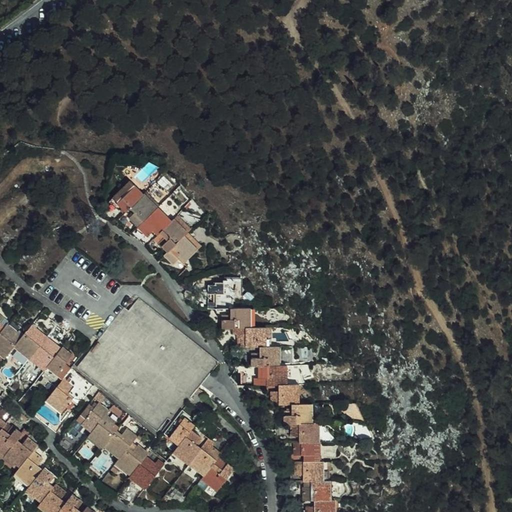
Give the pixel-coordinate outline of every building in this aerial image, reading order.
[(100,205),(110,214),(114,210),(128,196),(118,186),(100,205)] [(124,230),(144,209),(129,195),(128,196),(114,210),(119,214),(113,220),(124,230)] [(146,235),(158,222),(144,209),(124,230),(133,239),(139,232),(144,237),(146,235)] [(155,253),(171,236),(174,233),(161,219),(158,222),(146,235),(150,238),(145,243),(155,253)] [(171,263),(185,250),(171,236),(155,253),(152,255),(162,264),(167,259),(171,263)] [(196,298),(196,310),(220,308),(223,308),(221,291),(214,291),(214,297),(196,298)] [(181,399),(180,398),(209,358),(191,345),(121,295),(68,368),(156,433),(181,399)] [(212,315),(212,326),(238,325),(238,307),(223,308),(220,308),(220,315),(212,315)] [(258,343),(258,324),(238,325),(238,330),(231,330),(231,343),(253,343),(258,343)] [(7,348),(3,352),(19,364),(36,341),(26,333),(21,339),(16,336),(7,348)] [(36,372),(46,359),(41,355),(46,349),(36,341),(19,364),(34,375),(36,372)] [(253,363),(273,362),(272,343),(258,343),(253,343),(253,350),(245,350),(246,363),(253,363)] [(52,350),(46,359),(36,372),(51,383),(67,361),(52,350)] [(260,375),(260,381),(272,381),(280,381),(279,362),(273,362),(253,363),(253,375),(260,375)] [(273,388),(265,388),(265,400),(286,399),(292,399),(291,380),(280,381),(272,381),(273,388)] [(59,396),(64,390),(54,381),(42,397),(57,409),(64,400),(59,396)] [(285,419),(304,418),(303,398),(292,399),(286,399),(286,406),(276,406),(277,419),(285,419)] [(89,404),(74,424),(83,432),(97,414),(99,411),(89,404)] [(97,446),(108,432),(102,428),(107,422),(97,414),(83,432),(80,436),(96,448),(97,446)] [(178,415),(164,434),(173,442),(184,426),(188,422),(178,415)] [(291,437),(311,436),(310,418),(304,418),(285,419),(285,431),(291,431),(291,437)] [(168,449),(183,461),(194,444),(189,440),(194,434),(184,426),(173,442),(168,449)] [(0,451),(7,442),(12,435),(3,428),(0,431),(0,451)] [(97,446),(113,458),(121,448),(130,436),(119,428),(114,434),(109,430),(108,432),(97,446)] [(294,457),(312,457),(311,436),(291,437),(286,437),(286,450),(294,450),(294,457)] [(13,446),(7,442),(0,451),(0,461),(11,470),(23,453),(28,447),(18,439),(13,446)] [(183,461),(199,472),(208,460),(216,450),(205,441),(200,448),(194,444),(183,461)] [(109,464),(125,475),(140,454),(142,451),(131,443),(125,451),(121,448),(113,458),(109,464)] [(11,470),(7,475),(22,487),(34,471),(29,467),(34,461),(23,453),(11,470)] [(149,462),(140,454),(125,475),(123,477),(133,483),(149,462)] [(213,463),(208,460),(199,472),(196,476),(211,488),(228,465),(218,457),(213,463)] [(304,476),(316,476),(315,457),(312,457),(294,457),(288,457),(288,470),(296,470),(296,476),(304,476)] [(146,478),(152,471),(148,468),(143,474),(146,478)] [(45,478),(35,470),(34,471),(22,487),(19,491),(33,504),(46,487),(41,484),(45,478)] [(323,476),(316,476),(304,476),(305,482),(296,482),(297,496),(307,495),(323,495),(323,476)] [(51,511),(57,504),(54,501),(59,494),(47,485),(46,487),(33,504),(30,508),(35,511),(51,511)] [(326,511),(326,495),(323,495),(307,495),(307,502),(298,503),(298,511),(326,511)] [(57,504),(51,511),(71,511),(75,505),(65,497),(63,496),(57,504)]
